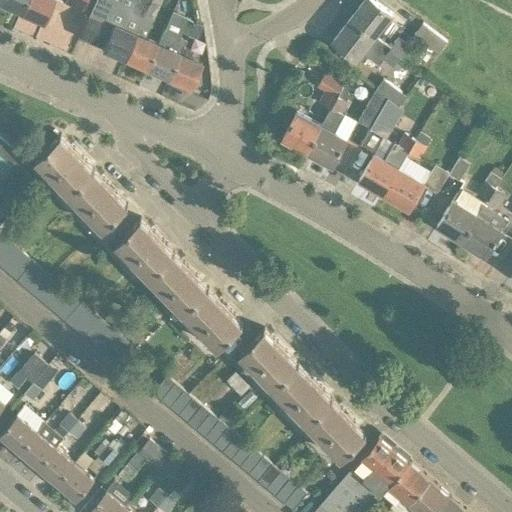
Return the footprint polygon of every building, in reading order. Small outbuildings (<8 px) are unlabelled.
[(0,0),(0,3),(19,12),(24,0),(0,0)] [(24,0),(19,12),(42,22),(52,0),(24,0)] [(89,13),(93,4),(92,3),(93,0),(64,0),(64,2),(89,13)] [(132,35),(148,0),(133,0),(121,28),(100,19),(105,9),(93,4),(89,13),(79,36),(102,46),(101,48),(122,58),(132,35)] [(144,67),(155,43),(145,38),(162,0),(148,0),(132,35),(122,58),(144,67)] [(374,0),(364,0),(351,17),(374,35),(391,12),(374,0)] [(390,48),(374,35),(351,17),(333,40),(356,58),(362,50),(379,63),(383,59),(393,66),(401,56),(390,48)] [(187,34),(193,22),(184,18),(178,30),(187,34)] [(202,26),(193,22),(187,34),(196,38),(202,26)] [(439,51),(447,41),(424,23),(416,34),(439,51)] [(167,77),(181,46),(184,38),(162,29),(155,43),(144,67),(167,77)] [(390,48),(401,56),(409,44),(398,36),(390,48)] [(181,46),(167,77),(190,88),(201,63),(189,58),(192,51),(181,46)] [(321,102),(331,107),(332,108),(339,96),(345,84),(324,73),(318,85),(327,90),(321,102)] [(377,88),(388,97),(398,104),(405,94),(383,78),(377,88)] [(349,97),(348,88),(349,86),(345,84),(339,96),(348,100),(349,97)] [(370,127),(388,97),(377,88),(358,120),(370,127)] [(331,107),(321,124),(317,131),(308,150),(333,164),(347,138),(335,132),(345,114),(343,113),(350,101),(348,100),(339,96),(332,108),(331,107)] [(398,104),(388,97),(370,127),(370,128),(384,137),(402,107),(398,104)] [(317,131),(321,124),(296,111),(282,137),(308,150),(317,131)] [(397,143),(409,150),(420,132),(409,125),(405,132),(405,131),(397,143)] [(420,132),(409,150),(421,157),(428,145),(427,144),(430,139),(420,132)] [(60,134),(35,157),(103,228),(128,204),(60,134)] [(0,154),(20,171),(29,161),(0,136),(0,154)] [(359,178),(383,193),(398,167),(375,153),(374,153),(359,178)] [(460,155),(450,172),(449,173),(460,180),(470,162),(460,155)] [(398,167),(383,193),(409,207),(423,182),(398,167)] [(487,197),(503,173),(494,167),(486,180),(484,178),(477,191),(487,197)] [(503,173),(487,197),(501,206),(508,194),(497,187),(505,174),(503,173)] [(460,239),(476,214),(452,199),(437,224),(460,239)] [(476,214),(460,239),(486,256),(502,231),(500,230),(508,218),(485,203),(477,215),(476,214)] [(140,217),(115,240),(217,347),(242,323),(140,217)] [(0,260),(14,243),(5,235),(0,241),(0,260)] [(0,263),(8,270),(24,252),(14,243),(0,260),(0,263)] [(8,270),(17,278),(33,260),(24,252),(8,270)] [(33,260),(17,278),(27,287),(43,268),(33,260)] [(36,295),(52,276),(43,268),(27,287),(36,295)] [(46,303),(62,284),(52,276),(36,295),(46,303)] [(55,311),(71,292),(62,284),(46,303),(55,311)] [(65,319),(81,301),(71,292),(55,311),(65,319)] [(74,327),(90,309),(81,301),(65,319),(74,327)] [(84,336),(100,317),(90,309),(74,327),(84,336)] [(93,344),(109,325),(100,317),(84,336),(93,344)] [(103,352),(119,333),(109,325),(93,344),(103,352)] [(263,327),(239,351),(341,457),(366,433),(263,327)] [(119,333),(103,352),(112,360),(128,341),(119,333)] [(34,381),(49,363),(35,351),(11,381),(18,387),(27,377),(33,382),(34,381)] [(49,363),(34,381),(33,382),(24,393),(33,400),(57,370),(49,363)] [(241,395),(250,385),(236,371),(226,380),(241,395)] [(161,399),(174,384),(165,377),(152,392),(161,399)] [(170,407),(183,391),(174,384),(161,399),(170,407)] [(191,399),(187,395),(183,391),(170,407),(179,414),(191,399)] [(187,421),(200,406),(191,399),(179,414),(187,421)] [(78,418),(67,430),(75,437),(99,410),(91,403),(78,418)] [(209,413),(202,408),(200,406),(187,421),(196,429),(209,413)] [(128,416),(122,410),(107,427),(114,432),(128,416)] [(60,424),(67,430),(78,418),(71,411),(60,424)] [(0,433),(0,434),(19,451),(37,429),(17,413),(0,433)] [(205,436),(218,421),(209,413),(196,429),(205,436)] [(45,420),(37,429),(19,451),(38,466),(56,445),(64,436),(45,420)] [(214,443),(226,428),(218,421),(205,436),(214,443)] [(222,451),(235,435),(226,428),(214,443),(222,451)] [(365,511),(389,485),(410,460),(379,434),(317,506),(312,511),(365,511)] [(231,458),(244,443),(235,435),(222,451),(231,458)] [(149,437),(119,473),(128,481),(145,460),(156,469),(169,454),(149,437)] [(108,444),(117,452),(122,446),(113,438),(108,444)] [(240,465),(253,450),(244,443),(231,458),(240,465)] [(108,463),(117,452),(108,444),(99,455),(108,463)] [(56,445),(38,466),(56,482),(74,461),(56,445)] [(249,473),(262,457),(253,450),(240,465),(249,473)] [(258,480),(270,465),(262,457),(249,473),(258,480)] [(410,460),(389,485),(408,502),(430,477),(410,460)] [(74,461),(56,482),(76,499),(94,478),(74,461)] [(266,487),(279,472),(270,465),(258,480),(266,487)] [(275,495),(288,479),(279,472),(266,487),(275,495)] [(430,477),(408,502),(420,511),(434,511),(450,494),(430,477)] [(284,502),(297,487),(288,479),(275,495),(284,502)] [(158,505),(167,494),(159,487),(150,498),(158,505)] [(297,487),(284,502),(293,509),(306,494),(297,487)] [(89,509),(91,511),(120,511),(126,505),(106,489),(89,509)] [(165,511),(168,511),(178,501),(169,493),(167,494),(158,505),(165,511)] [(450,494),(434,511),(468,511),(470,511),(450,494)]
